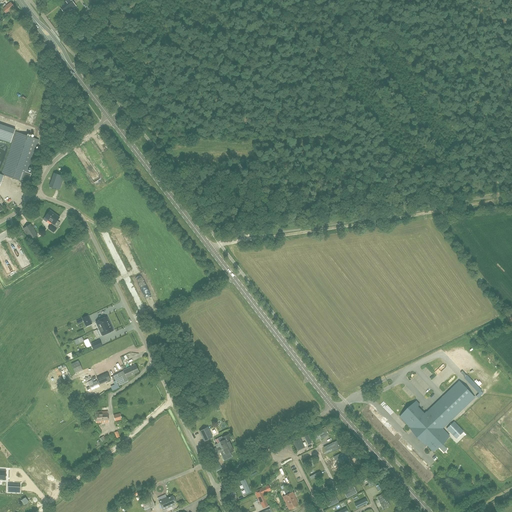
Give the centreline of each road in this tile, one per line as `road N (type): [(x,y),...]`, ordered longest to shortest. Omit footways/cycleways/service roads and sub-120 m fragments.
road 1 (secondary): [(334,407),(110,117)]
road 2 (unclassified): [(216,486),(83,219),(34,194)]
road 3 (track): [(211,249),(511,199)]
road 4 (unknown): [(300,232),(291,218),(248,225),(211,211),(182,166),(125,106)]
road 5 (unclassified): [(216,486),(263,444),(334,407)]
road 6 (secondary): [(428,511),(334,407)]
